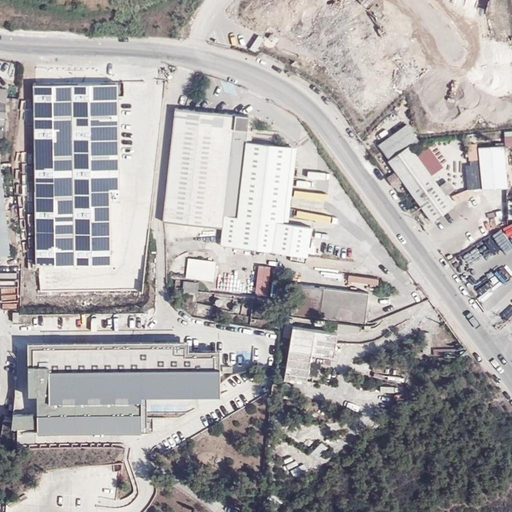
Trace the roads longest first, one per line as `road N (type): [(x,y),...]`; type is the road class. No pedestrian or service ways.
road 1 (unclassified): [(0,43),(234,61),(281,81),(312,107),(492,356)]
road 2 (unknown): [(140,51),(138,238)]
